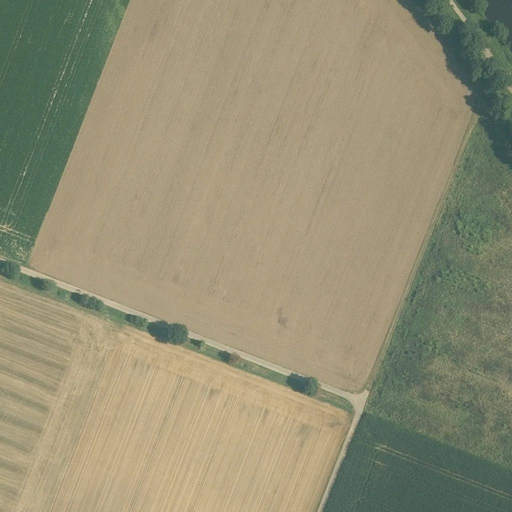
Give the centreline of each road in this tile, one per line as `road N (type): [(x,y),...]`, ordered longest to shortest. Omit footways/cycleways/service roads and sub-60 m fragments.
road 1 (track): [(0,262),(360,402)]
road 2 (track): [(360,402),(490,102)]
road 3 (track): [(409,0),(490,102),(511,144)]
